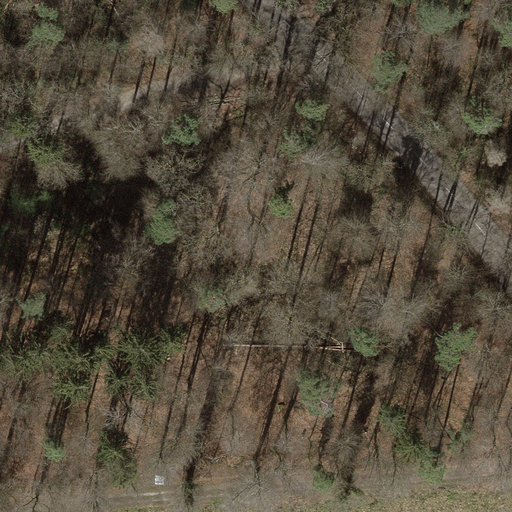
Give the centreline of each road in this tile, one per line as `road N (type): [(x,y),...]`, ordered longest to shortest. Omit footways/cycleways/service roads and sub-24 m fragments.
road 1 (unclassified): [(511,263),(269,0)]
road 2 (track): [(0,144),(303,31)]
